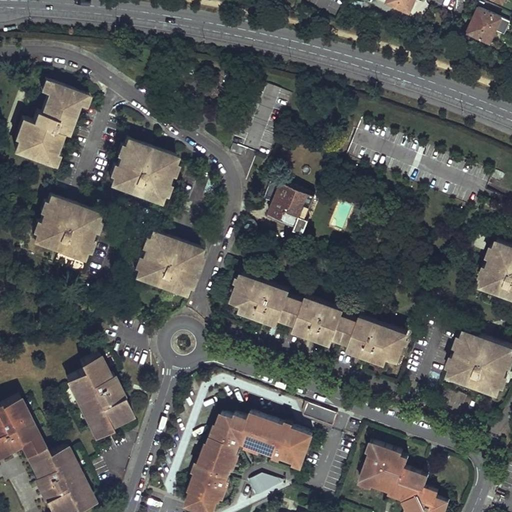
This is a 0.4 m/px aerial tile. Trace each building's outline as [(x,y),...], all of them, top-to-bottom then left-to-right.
[(415,0),(389,0),(411,10),(415,0)] [(510,20),(479,6),(474,18),(496,28),(505,32),(510,20)] [(468,31),(491,41),(496,28),(474,18),(468,31)] [(41,96),(45,84),(41,83),(37,94),(41,96)] [(82,96),(45,84),(41,96),(46,97),(40,118),(36,116),(33,126),(24,123),(14,152),(50,164),(60,134),(66,136),(70,121),(75,106),(79,108),(82,96)] [(147,144),(122,136),(107,182),(158,198),(172,152),(147,144)] [(234,142),(230,151),(245,157),(249,147),(234,142)] [(505,173),(494,169),(491,178),(501,182),(505,173)] [(270,191),(275,193),(272,199),(275,200),(270,211),(291,220),(290,224),(305,230),(311,216),(308,214),(302,212),(311,190),(284,178),(284,179),(276,176),(270,191)] [(302,212),(308,214),(317,193),(311,190),(302,212)] [(52,196),(37,242),(85,257),(99,211),(52,196)] [(150,227),(135,273),(188,289),(203,243),(150,227)] [(511,240),(500,237),(484,281),(511,291),(511,240)] [(244,304),(256,275),(243,271),(233,299),(242,302),(242,303),(244,304)] [(291,292),(292,287),(256,275),(244,304),(257,309),(255,313),(264,317),(266,312),(282,318),(282,316),(298,321),(297,323),(311,328),(310,332),(321,336),(322,332),(337,337),(338,335),(354,341),(353,342),(368,348),(367,352),(376,355),(377,351),(392,356),(393,354),(401,357),(411,329),(364,313),(362,317),(347,312),(348,307),(307,293),(306,298),(291,292)] [(240,308),(242,309),(255,313),(257,309),(244,304),(242,303),(240,308)] [(264,317),(280,322),(282,318),(266,312),(264,317)] [(297,323),(295,327),(310,332),(311,328),(297,323)] [(511,341),(468,327),(452,372),(502,388),(511,357),(511,341)] [(321,336),(336,341),(337,337),(322,332),(321,336)] [(353,342),(352,347),(367,352),(368,348),(353,342)] [(83,367),(66,376),(78,399),(81,397),(88,409),(84,411),(95,432),(112,424),(111,422),(109,418),(116,415),(118,418),(135,410),(124,390),(117,394),(114,388),(111,389),(108,384),(118,378),(113,369),(110,370),(106,372),(103,366),(107,364),(99,349),(79,360),(83,367)] [(377,351),(376,355),(390,360),(392,356),(377,351)] [(117,394),(124,390),(118,378),(108,384),(111,389),(114,388),(117,394)] [(18,392),(0,401),(0,441),(4,440),(3,437),(9,433),(14,443),(21,440),(34,466),(37,465),(40,471),(37,472),(41,481),(48,477),(51,484),(48,485),(52,492),(44,496),(52,511),(57,511),(70,507),(68,504),(74,500),(76,504),(77,507),(95,498),(83,477),(80,479),(73,465),(77,463),(66,441),(49,449),(46,442),(44,443),(33,421),(29,423),(22,409),(25,407),(18,392)] [(84,411),(88,409),(81,397),(78,399),(84,411)] [(304,417),(335,424),(338,410),(307,403),(304,417)] [(29,423),(33,421),(25,407),(22,409),(29,423)] [(231,414),(222,410),(218,412),(214,421),(216,425),(213,433),(211,432),(208,439),(206,439),(200,459),(201,459),(198,468),(195,471),(189,488),(191,488),(186,500),(187,503),(210,511),(213,510),(217,497),(218,497),(219,493),(221,489),(220,488),(221,483),(223,483),(223,482),(224,481),(225,480),(225,478),(225,477),(225,476),(216,473),(218,466),(227,469),(230,462),(228,457),(230,451),(234,449),(238,438),(244,440),(248,438),(256,441),(259,445),(266,447),(269,440),(275,442),(273,450),(273,451),(274,452),(275,453),(276,453),(277,454),(279,453),(280,452),(293,457),(296,456),(296,455),(302,457),(310,431),(308,427),(291,421),(289,424),(284,423),(283,418),(252,408),(247,410),(246,414),(233,409),(231,414)] [(0,441),(0,449),(5,447),(14,443),(9,433),(3,437),(4,440),(0,441)] [(403,449),(375,439),(362,476),(374,480),(391,486),(392,483),(398,485),(397,488),(403,490),(406,496),(408,495),(411,503),(410,507),(407,511),(443,511),(446,507),(443,506),(447,496),(437,493),(439,488),(426,483),(428,476),(421,474),(423,470),(412,466),(406,463),(407,460),(407,457),(405,455),(402,454),(403,451),(403,449)] [(80,479),(83,477),(77,463),(73,465),(80,479)] [(41,481),(37,472),(34,474),(39,485),(44,496),(52,492),(48,485),(51,484),(48,477),(41,481)] [(253,488),(265,482),(264,480),(252,485),(253,488)] [(0,484),(0,511),(14,511),(20,510),(7,481),(0,484)] [(265,482),(253,488),(256,493),(267,488),(265,482)] [(404,497),(406,496),(403,490),(397,488),(396,492),(403,495),(404,497)]
